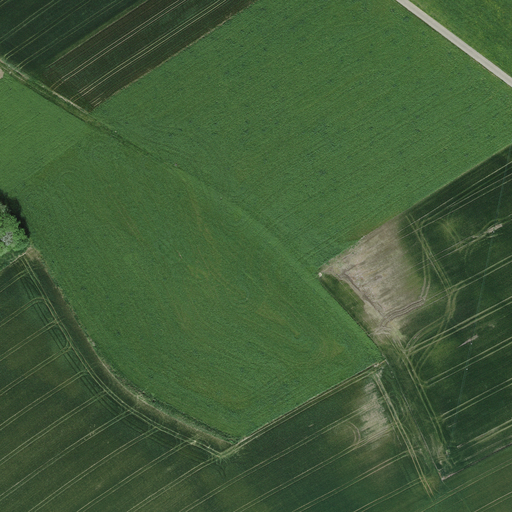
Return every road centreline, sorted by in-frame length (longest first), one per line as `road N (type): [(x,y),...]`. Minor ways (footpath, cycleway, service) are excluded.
road 1 (track): [(0,68),(237,212),(304,274)]
road 2 (track): [(511,80),(404,0)]
